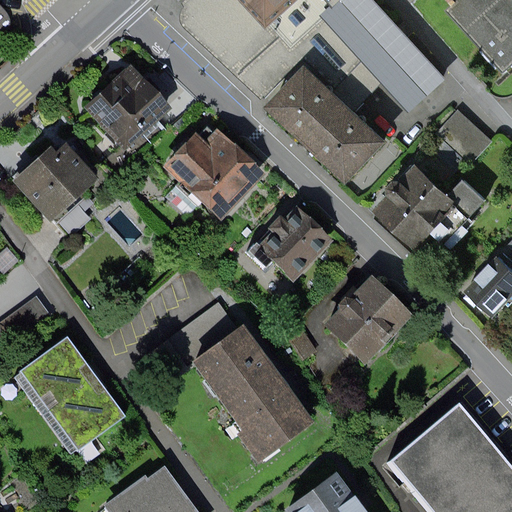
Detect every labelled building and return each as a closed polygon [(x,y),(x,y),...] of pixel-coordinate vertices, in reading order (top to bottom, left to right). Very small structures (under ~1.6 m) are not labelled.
[(291,47),(245,0),(191,0),(183,8),(183,17),(187,24),(265,98),(285,77),(289,80),(302,68),(353,112),(382,82),(323,18),(291,47)] [(245,0),(291,47),(323,18),(382,82),(409,112),(445,78),(374,0),(245,0)] [(511,0),(451,0),(455,4),(450,8),(507,72),(511,67),(511,0)] [(289,80),(264,108),(286,129),(295,119),(314,137),(335,158),(326,167),(344,185),(385,142),(353,112),(302,68),(289,80)] [(92,103),(87,108),(122,146),(145,126),(163,110),(145,90),(127,71),(104,92),(97,92),(92,97),(92,103)] [(458,112),(438,134),(470,164),(490,142),(458,112)] [(145,126),(122,146),(133,159),(156,139),(145,126)] [(186,147),(166,168),(180,181),(165,196),(186,216),(201,199),(218,215),(255,176),(253,174),(255,168),(252,161),(245,159),(239,160),(205,128),(186,147)] [(26,165),(12,178),(55,224),(67,213),(62,207),(70,199),(90,181),(76,166),(81,162),(66,146),(51,160),(49,157),(46,155),(30,169),(26,165)] [(394,196),(381,210),(420,246),(442,222),(454,234),(485,201),(465,182),(450,198),(419,170),(405,184),(399,179),(388,190),(391,192),(394,196)] [(67,213),(55,224),(68,239),(90,220),(70,199),(62,207),(67,213)] [(254,244),(246,253),(263,270),(271,261),(290,279),(325,243),(294,213),(282,226),(279,223),(277,221),(268,230),(273,235),(259,249),(254,244)] [(6,251),(0,256),(0,268),(3,272),(15,262),(6,251)] [(499,258),(469,291),(471,293),(467,298),(475,305),(479,301),(494,315),(511,295),(511,270),(508,266),(499,258)] [(390,305),(368,285),(365,288),(360,284),(354,290),(359,295),(349,305),(347,303),(344,300),(337,307),(339,315),(327,328),(360,360),(364,356),(371,354),(373,347),(402,317),(399,314),(397,307),(390,305)] [(0,322),(0,348),(2,352),(50,317),(35,297),(0,322)] [(105,301),(94,309),(102,321),(113,313),(105,301)] [(218,307),(167,344),(186,370),(193,364),(237,333),(218,307)] [(296,324),(284,335),(302,360),(314,353),(296,324)] [(237,333),(193,364),(244,432),(239,436),(257,460),(306,425),(265,369),(238,332),(237,333)] [(47,412),(94,378),(88,370),(65,338),(18,372),(47,412)] [(98,384),(94,378),(47,412),(76,452),(123,418),(98,384)] [(511,511),(511,473),(455,407),(388,463),(428,511),(511,511)] [(104,511),(164,511),(183,499),(177,491),(162,470),(145,483),(142,480),(102,509),(104,511)] [(331,479),(287,511),(286,511),(355,511),(353,509),(331,479)] [(183,499),(164,511),(192,511),(189,508),(183,499)]
